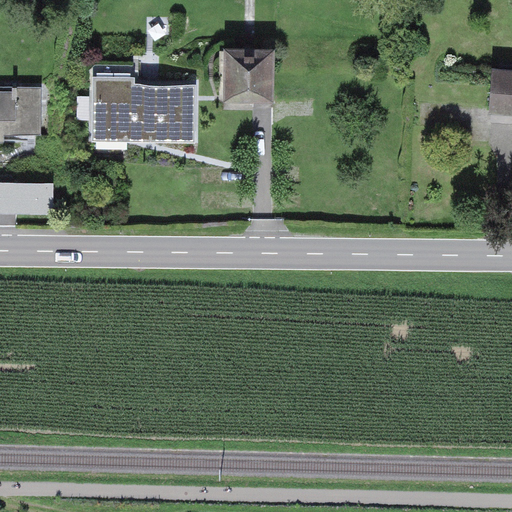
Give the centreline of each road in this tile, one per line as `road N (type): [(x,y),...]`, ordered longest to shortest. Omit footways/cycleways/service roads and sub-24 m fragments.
road 1 (track): [(0,489),(511,502)]
road 2 (primary): [(0,251),(511,256)]
